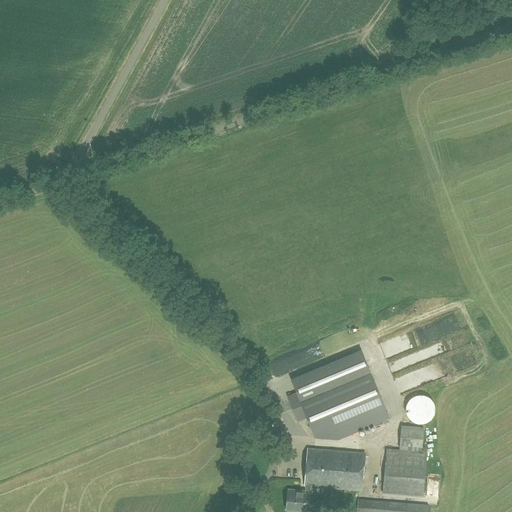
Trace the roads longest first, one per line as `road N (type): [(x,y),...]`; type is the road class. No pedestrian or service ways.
road 1 (unclassified): [(67,182),(511,27)]
road 2 (unclassified): [(67,182),(165,0)]
